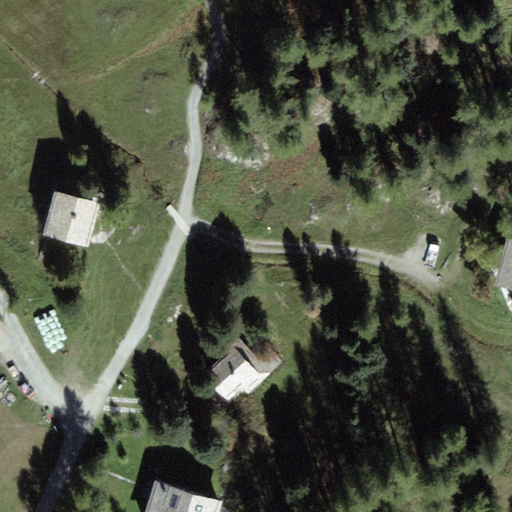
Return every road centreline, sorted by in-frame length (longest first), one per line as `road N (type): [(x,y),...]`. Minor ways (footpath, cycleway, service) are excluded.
road 1 (track): [(210,0),(220,36),(195,99),(196,156),(183,217),(237,243),(400,264),(497,321)]
road 2 (residential): [(183,217),(42,511)]
